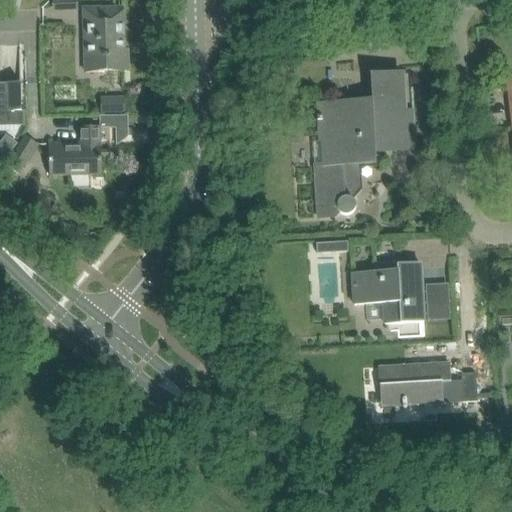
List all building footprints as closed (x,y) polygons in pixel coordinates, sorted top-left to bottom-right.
[(84,9),(85,73),(128,72),(127,50),(123,51),(122,12),(115,12),(115,9),(84,9)] [(314,169),(317,218),(336,217),(339,213),(340,214),(344,215),(348,215),(351,213),(353,210),(354,207),(354,204),(353,201),(351,200),(361,190),(359,169),(378,167),(377,148),(413,146),(411,114),(404,114),(402,75),(370,77),(372,107),(357,108),(356,103),(318,106),(319,117),(317,117),(317,122),(319,122),(321,142),(313,142),(314,169)] [(0,124),(22,124),(21,88),(0,88),(0,124)] [(80,144),(48,145),(49,177),(101,176),(100,128),(80,128),(80,144)] [(0,166),(17,144),(6,136),(0,142),(0,166)] [(4,166),(18,175),(26,162),(28,163),(39,146),(24,136),(4,166)] [(116,143),(117,163),(129,151),(128,143),(116,143)] [(347,242),(334,243),(335,253),(348,252),(347,242)] [(352,274),(354,306),(383,304),(384,325),(423,323),(420,264),(397,265),(397,272),(352,274)] [(449,319),(449,307),(426,309),(427,320),(449,319)] [(448,364),(379,368),(381,408),(442,404),(463,403),(463,402),(461,381),(449,381),(448,364)] [(477,402),(475,374),(461,375),(461,381),(463,402),(477,402)] [(511,426),(499,427),(500,445),(511,443),(511,426)]
